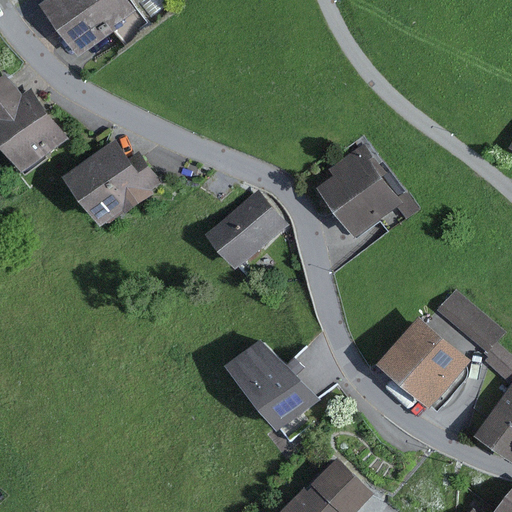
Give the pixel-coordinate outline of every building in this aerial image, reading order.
[(147,18),(133,0),(55,0),(50,4),(92,59),(147,18)] [(40,87),(32,93),(17,73),(0,86),(0,109),(7,118),(2,123),(41,172),(82,140),(40,87)] [(171,182),(155,162),(149,167),(122,134),(91,159),(95,164),(79,177),(118,226),(138,210),(143,216),(165,198),(160,191),(171,182)] [(341,177),(325,189),(365,239),(408,204),(374,162),(379,157),(367,142),(334,169),(341,177)] [(295,225),(262,188),(214,231),(246,267),(295,225)] [(509,332),(459,291),(447,305),(497,347),(509,332)] [(485,361),(431,317),(395,365),(447,409),(485,361)] [(293,428),(326,398),(271,336),(238,365),(293,428)] [(511,356),(501,347),(490,361),(511,379),(511,356)] [(511,397),(486,435),(511,451),(511,397)] [(371,511),(391,491),(346,449),(313,483),(322,491),(310,505),(303,498),(290,511),(371,511)]
